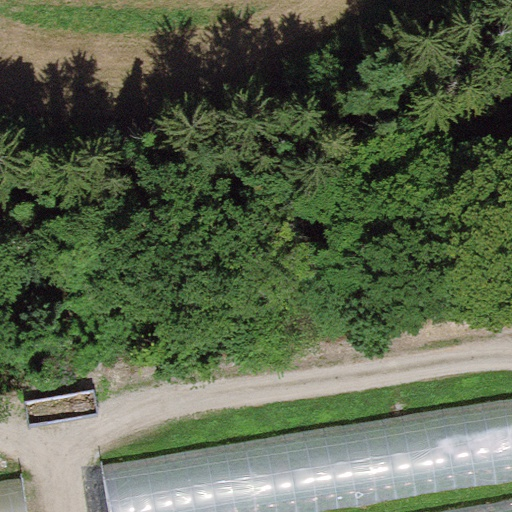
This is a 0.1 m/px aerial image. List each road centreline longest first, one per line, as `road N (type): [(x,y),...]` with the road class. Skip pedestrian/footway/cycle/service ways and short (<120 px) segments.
road 1 (track): [(511,372),(54,446)]
road 2 (track): [(64,511),(54,446),(0,433)]
